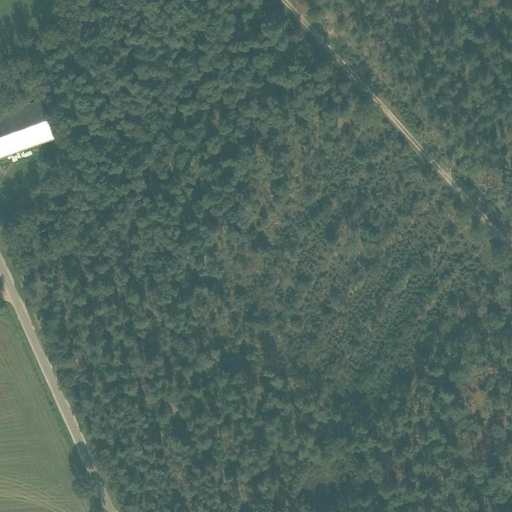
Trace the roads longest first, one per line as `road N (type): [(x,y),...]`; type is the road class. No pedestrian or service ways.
road 1 (unclassified): [(110,511),(0,264)]
road 2 (track): [(279,0),(439,174)]
